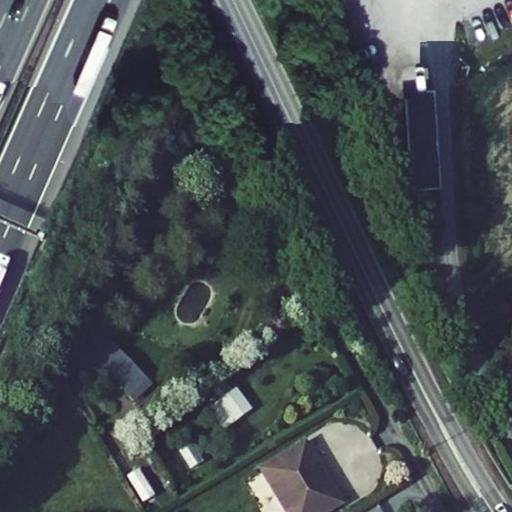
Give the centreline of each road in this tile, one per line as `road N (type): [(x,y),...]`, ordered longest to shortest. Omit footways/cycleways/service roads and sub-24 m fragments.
road 1 (tertiary): [(236,0),(418,379),(494,511)]
road 2 (motorway): [(0,227),(99,0)]
